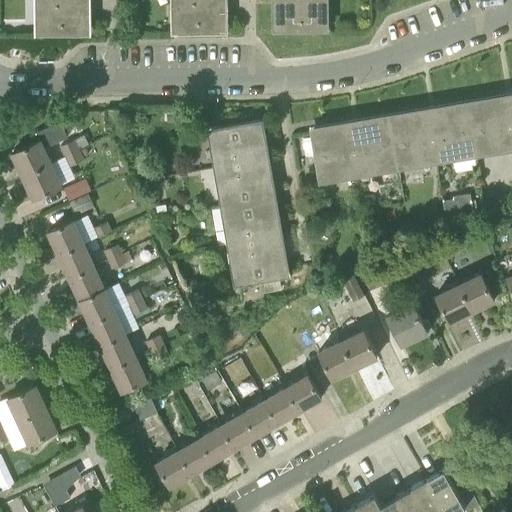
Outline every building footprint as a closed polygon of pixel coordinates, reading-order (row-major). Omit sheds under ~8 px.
[(86,0),(39,0),(40,33),(87,32),(86,0)] [(222,0),(176,0),(177,31),(223,31),(222,0)] [(323,0),(277,0),(278,30),(324,29),(323,0)] [(511,96),(468,104),(476,150),(511,143),(511,96)] [(468,104),(389,118),(397,163),(476,150),(468,104)] [(107,124),(120,124),(120,108),(107,108),(107,124)] [(168,112),(168,121),(183,121),(183,112),(168,112)] [(60,146),(64,155),(80,148),(90,143),(89,143),(109,133),(100,114),(80,123),(85,134),(76,139),(75,139),(60,146)] [(226,205),(271,197),(258,118),(212,126),(226,205)] [(397,163),(389,118),(310,131),(311,136),(314,154),(318,176),(397,163)] [(13,152),(23,175),(50,162),(43,148),(68,136),(60,121),(36,132),(39,140),(13,152)] [(314,154),(311,136),(302,137),(305,155),(314,154)] [(80,148),(64,155),(69,165),(84,158),(80,148)] [(50,162),(23,175),(33,197),(60,185),(50,162)] [(70,200),(92,189),(85,176),(63,187),(70,200)] [(447,225),(460,222),(459,219),(475,216),(470,192),(453,196),(453,197),(441,200),(447,225)] [(75,214),(94,206),(88,193),(70,201),(75,214)] [(271,197),(226,205),(239,283),(262,279),(279,276),(285,275),(271,197)] [(166,204),(155,206),(157,214),(167,212),(166,204)] [(312,217),(314,231),(322,230),(321,220),(320,220),(320,216),(322,216),(320,206),(309,208),(311,218),(312,217)] [(443,219),(437,209),(423,216),(429,227),(443,219)] [(48,231),(59,254),(84,243),(73,219),(48,231)] [(98,236),(112,229),(108,220),(94,227),(98,236)] [(103,249),(108,258),(122,252),(117,242),(103,249)] [(84,243),(59,254),(70,277),(95,265),(84,243)] [(128,250),(122,253),(126,261),(132,258),(128,250)] [(122,252),(108,258),(112,268),(126,261),(122,252)] [(95,265),(70,277),(80,299),(105,288),(95,265)] [(459,283),(472,311),(495,300),(481,272),(459,283)] [(281,289),(279,276),(262,279),(264,292),(281,289)] [(353,301),(364,296),(355,276),(344,281),(353,301)] [(125,295),(129,304),(144,298),(166,287),(161,278),(125,295)] [(197,289),(194,278),(187,280),(190,290),(197,289)] [(472,311),(459,283),(436,293),(450,322),(472,311)] [(105,288),(80,299),(90,322),(115,310),(105,288)] [(144,298),(129,304),(134,313),(148,306),(144,298)] [(402,344),(428,332),(415,304),(388,317),(402,344)] [(115,310),(90,322),(101,344),(126,333),(115,310)] [(364,328),(342,339),(355,367),(378,356),(364,328)] [(126,333),(101,344),(111,367),(136,355),(126,333)] [(146,340),(150,349),(164,342),(160,334),(146,340)] [(355,367),(342,339),(319,350),(333,378),(355,367)] [(164,342),(150,349),(154,358),(168,351),(164,342)] [(136,355),(111,367),(122,390),(147,379),(136,355)] [(308,373),(286,386),(299,410),(322,397),(308,373)] [(8,397),(18,420),(46,407),(36,384),(8,397)] [(299,410),(286,386),(264,399),(278,422),(299,410)] [(138,420),(157,411),(151,397),(131,406),(138,420)] [(278,422),(264,399),(243,411),(256,435),(278,422)] [(46,407),(18,420),(29,442),(57,430),(46,407)] [(478,433),(488,426),(495,421),(494,419),(488,410),(470,422),(478,433)] [(256,435),(243,411),(221,424),(235,447),(256,435)] [(235,447),(221,424),(200,436),(213,459),(235,447)] [(0,440),(9,436),(4,426),(0,428),(0,440)] [(213,459),(200,436),(179,449),(192,472),(213,459)] [(192,472),(179,449),(156,462),(170,485),(192,472)] [(0,479),(10,475),(2,457),(0,457),(0,479)] [(506,475),(507,475),(511,469),(511,461),(508,459),(499,468),(506,475)] [(445,468),(428,477),(447,511),(456,511),(466,506),(445,468)] [(447,511),(428,477),(412,486),(426,511),(447,511)] [(71,497),(67,490),(61,480),(47,488),(56,505),(71,497)] [(426,511),(412,486),(396,495),(405,511),(426,511)] [(386,511),(382,503),(376,493),(357,503),(362,511),(386,511)] [(405,511),(396,495),(382,503),(386,511),(405,511)] [(362,511),(357,503),(343,511),(362,511)]
